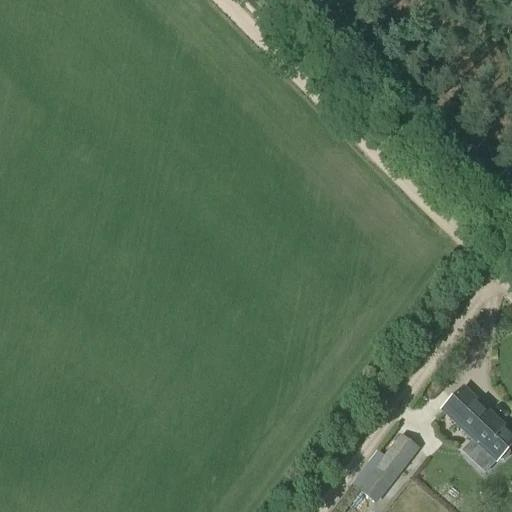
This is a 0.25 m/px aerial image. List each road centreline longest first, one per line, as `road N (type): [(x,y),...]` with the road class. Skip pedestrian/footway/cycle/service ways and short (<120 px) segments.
road 1 (track): [(511,295),(218,0)]
road 2 (track): [(294,0),(511,217)]
road 3 (unknown): [(329,511),(494,277)]
